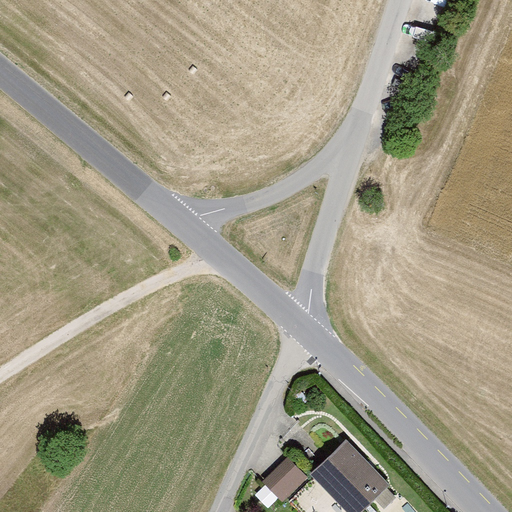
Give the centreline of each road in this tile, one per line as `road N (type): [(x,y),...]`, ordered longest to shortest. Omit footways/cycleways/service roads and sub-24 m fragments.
road 1 (tertiary): [(479,511),(301,324)]
road 2 (track): [(223,256),(109,307),(0,378)]
road 3 (tertiary): [(176,217),(0,70)]
road 4 (residential): [(219,511),(301,324)]
road 5 (unclassified): [(352,139),(287,189),(176,217)]
road 6 (unclassified): [(352,139),(301,324)]
road 7 (tertiary): [(301,324),(176,217)]
road 8 (unclassified): [(401,0),(352,139)]
